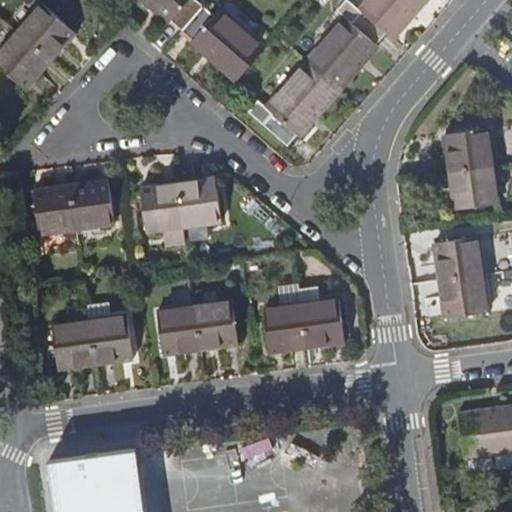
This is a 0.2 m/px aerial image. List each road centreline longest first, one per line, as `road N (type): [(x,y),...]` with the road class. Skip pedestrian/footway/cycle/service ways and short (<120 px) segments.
road 1 (residential): [(17,430),(388,382)]
road 2 (residential): [(203,131),(28,155),(114,59)]
road 3 (residential): [(374,124),(479,0)]
road 4 (residential): [(374,272),(361,156),(374,124)]
road 5 (residential): [(0,290),(17,430)]
road 6 (residential): [(388,382),(409,511)]
road 7 (residential): [(203,131),(303,213)]
road 8 (residential): [(388,382),(511,365)]
